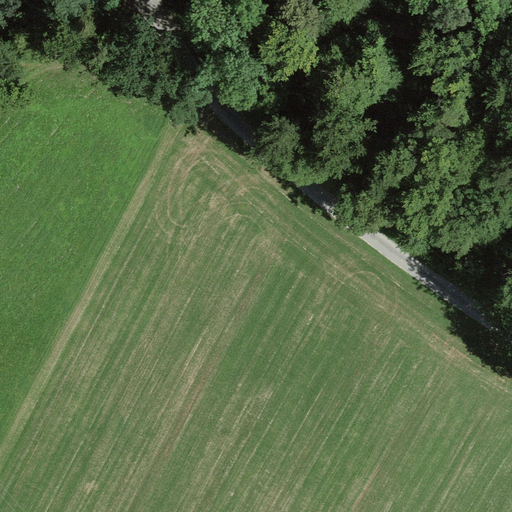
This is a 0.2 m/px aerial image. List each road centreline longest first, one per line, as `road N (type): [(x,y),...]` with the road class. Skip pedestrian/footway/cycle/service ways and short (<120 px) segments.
road 1 (track): [(132,0),(151,9),(213,100),(427,284),(511,337)]
road 2 (track): [(151,9),(199,6),(340,22),(511,67)]
road 3 (track): [(375,239),(420,201),(511,220)]
